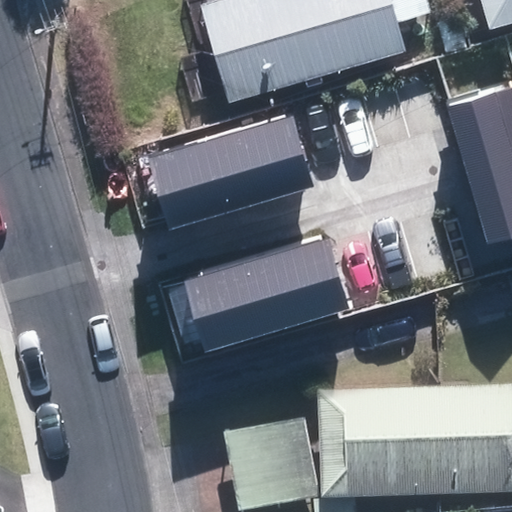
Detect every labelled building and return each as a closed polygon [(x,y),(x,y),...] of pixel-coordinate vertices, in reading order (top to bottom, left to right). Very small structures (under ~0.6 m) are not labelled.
[(220,0),(197,7),(224,99),(397,49),(382,0),(220,0)] [(511,0),(477,0),(485,26),(511,18),(511,0)] [(511,90),(451,108),(492,244),(511,238),(511,90)] [(153,159),(173,228),(313,188),(294,119),(153,159)] [(187,279),(206,348),(347,308),(328,240),(187,279)] [(511,392),(315,399),(319,505),(511,498),(511,392)] [(296,426),(221,441),(235,511),(258,511),(311,502),(296,426)]
